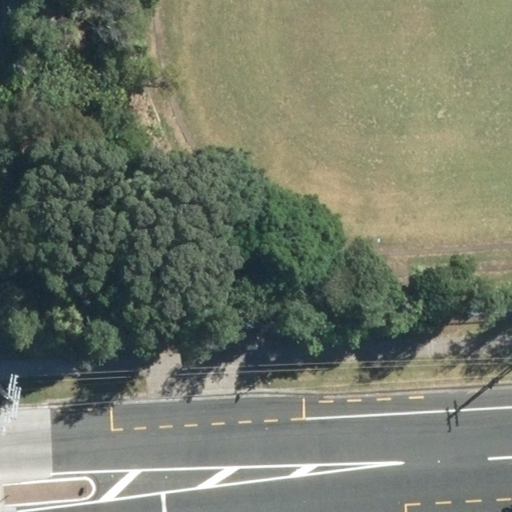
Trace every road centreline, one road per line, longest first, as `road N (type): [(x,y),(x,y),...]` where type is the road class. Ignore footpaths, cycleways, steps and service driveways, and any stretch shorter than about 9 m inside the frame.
road 1 (tertiary): [(511,458),(117,480)]
road 2 (tertiary): [(117,480),(0,507)]
